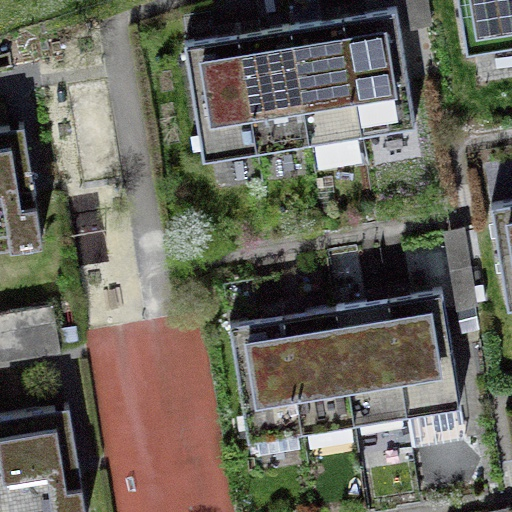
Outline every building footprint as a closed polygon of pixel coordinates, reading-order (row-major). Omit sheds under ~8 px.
[(511,0),(459,0),(466,48),(511,40),(511,0)] [(397,5),(344,14),(363,130),(416,121),(397,5)] [(344,14),(291,22),(310,138),(363,130),(344,14)] [(291,22),(238,31),(257,147),(310,138),(291,22)] [(238,31),(185,39),(204,155),(257,147),(238,31)] [(14,122),(0,124),(0,244),(42,237),(34,188),(24,121),(14,122)] [(511,303),(511,198),(492,202),(508,304),(511,303)] [(443,286),(389,294),(408,410),(461,401),(443,286)] [(389,294),(336,303),(355,418),(408,410),(389,294)] [(336,303),(284,311),(302,427),(355,418),(336,303)] [(284,311),(231,320),(249,435),(302,427),(284,311)] [(58,403),(0,412),(0,511),(86,511),(80,470),(69,401),(58,403)]
